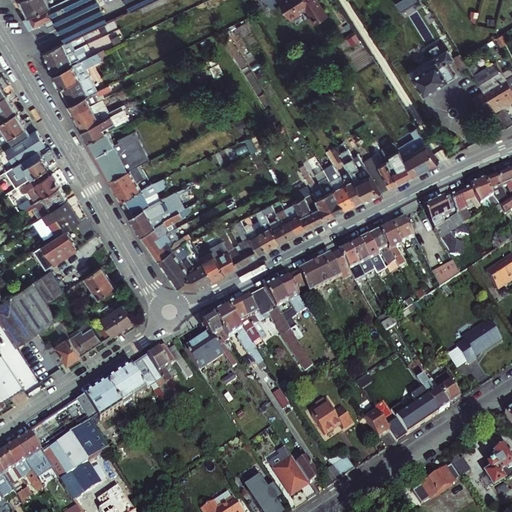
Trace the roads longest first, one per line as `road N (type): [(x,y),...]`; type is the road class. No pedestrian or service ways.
road 1 (secondary): [(158,303),(0,35)]
road 2 (secondary): [(408,196),(185,310)]
road 3 (residential): [(324,511),(511,387)]
road 4 (residential): [(162,325),(0,436)]
